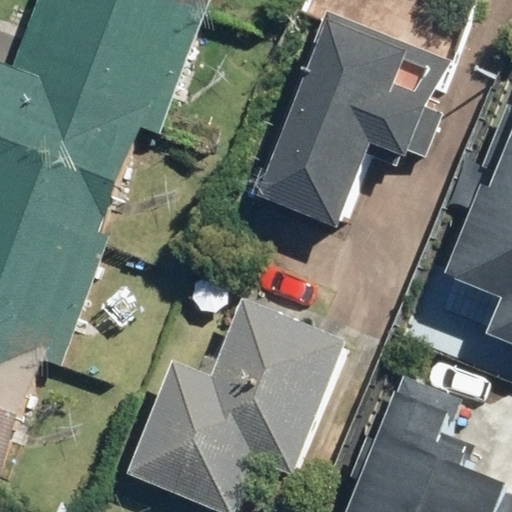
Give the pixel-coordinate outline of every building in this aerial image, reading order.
[(0,482),(44,363),(57,368),(145,126),(162,132),(209,0),(34,0),(12,61),(4,59),(0,70),(0,482)] [(461,73),(347,30),(336,60),(323,55),(267,206),(358,240),(391,151),(426,165),(461,73)] [(511,61),(468,172),(485,179),(446,278),(499,300),(485,335),(511,345),(511,61)] [(297,479),(351,345),(249,304),(219,380),(176,363),(131,477),(219,511),(238,511),(258,464),(297,479)] [(457,401),(400,379),(348,511),(511,511),(511,488),(466,471),(475,447),(444,435),(457,401)]
